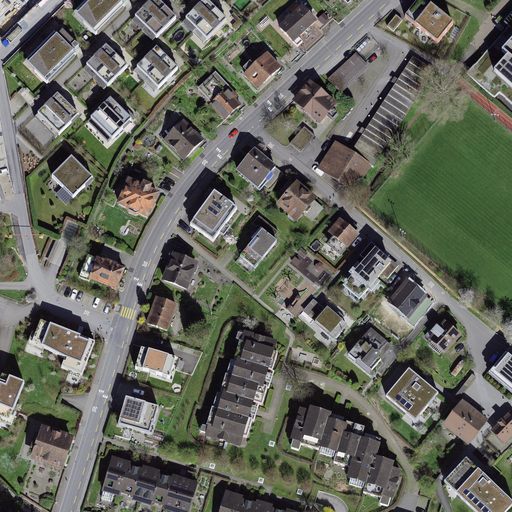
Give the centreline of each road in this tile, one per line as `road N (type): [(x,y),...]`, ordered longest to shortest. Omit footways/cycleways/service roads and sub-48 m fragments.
road 1 (residential): [(246,125),(372,227),(456,309),(484,322)]
road 2 (residential): [(9,133),(38,286),(61,305),(121,330)]
road 3 (residential): [(246,125),(165,221),(121,330)]
road 4 (residential): [(121,330),(66,511)]
road 5 (residential): [(9,133),(143,0)]
road 6 (residential): [(382,0),(246,125)]
